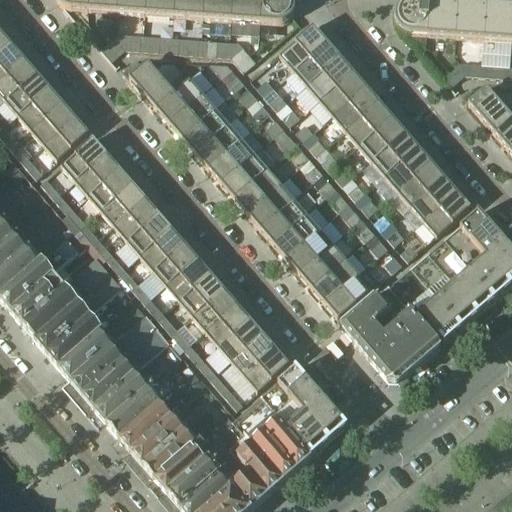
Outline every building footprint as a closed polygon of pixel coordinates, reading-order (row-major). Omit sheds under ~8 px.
[(54,0),(55,3),(56,5),(57,7),(59,9),(61,11),(64,13),(66,14),(68,14),(71,15),(87,16),(88,0),(54,0)] [(115,0),(88,0),(87,16),(114,18),(115,0)] [(144,0),(115,0),(114,18),(143,20),(144,0)] [(173,0),(144,0),(143,20),(172,22),(173,0)] [(202,0),(173,0),(172,22),(201,24),(202,0)] [(231,0),(202,0),(201,24),(230,27),(231,0)] [(261,0),(231,0),(230,27),(259,29),(261,0)] [(261,0),(259,29),(274,30),(277,30),(279,30),(281,29),(283,29),(285,28),(287,26),(288,25),(290,23),(291,22),(293,17),(293,15),(294,14),(294,12),(294,10),(293,8),(293,7),(292,5),(291,3),(290,2),(289,0),(288,0),(261,0)] [(397,33),(399,35),(401,37),(403,38),(405,39),(407,40),(410,40),(419,41),(422,5),(410,4),(407,5),(405,5),(403,6),(401,7),(400,8),(398,10),(397,11),(396,13),(395,14),(394,16),(394,18),(393,20),(393,22),(393,24),(394,26),(394,28),(395,30),(397,33)] [(452,7),(422,5),(419,41),(449,43),(452,7)] [(482,9),(452,7),(449,43),(479,45),(482,9)] [(511,12),(482,9),(479,45),(509,47),(511,12)] [(312,32),(304,38),(278,61),(291,76),(325,47),(312,32)] [(0,38),(0,56),(9,48),(0,38)] [(237,47),(171,42),(118,39),(99,55),(110,68),(124,55),(229,63),(242,78),(255,68),(237,47)] [(325,47),(291,76),(304,91),(338,62),(325,47)] [(9,48),(0,56),(0,82),(22,64),(9,48)] [(338,62),(304,91),(317,106),(351,77),(338,62)] [(22,64),(0,82),(0,102),(3,106),(35,79),(22,64)] [(146,68),(128,83),(154,113),(172,98),(166,90),(146,68)] [(511,71),(459,68),(442,83),(450,92),(463,81),(511,84),(511,71)] [(226,70),(208,69),(220,83),(230,75),(226,70)] [(276,75),(265,85),(255,93),(263,102),(272,94),(283,84),(276,75)] [(351,77),(317,106),(330,121),(364,92),(351,77)] [(35,79),(3,106),(16,122),(48,94),(35,79)] [(179,79),(166,90),(172,98),(185,86),(179,79)] [(226,89),(233,98),(243,90),(235,81),(226,89)] [(172,98),(154,113),(167,128),(201,99),(188,84),(185,86),(172,98)] [(364,92),(330,121),(344,137),(377,107),(364,92)] [(485,93),(467,108),(492,138),(510,122),(485,93)] [(48,94),(16,122),(30,137),(61,109),(48,94)] [(239,104),(246,113),(256,105),(248,96),(239,104)] [(201,99),(167,128),(180,143),(214,114),(201,99)] [(278,100),(268,108),(276,117),(285,108),(278,100)] [(377,107),(344,137),(357,152),(390,122),(377,107)] [(61,109),(30,137),(43,152),(75,124),(61,109)] [(252,119),(259,128),(269,120),(261,111),(252,119)] [(214,114),(180,143),(193,158),(227,129),(214,114)] [(291,115),(281,123),(289,132),(298,123),(291,115)] [(511,120),(510,122),(492,138),(506,154),(511,148),(511,120)] [(390,122),(357,152),(370,167),(404,138),(390,122)] [(75,124),(43,152),(56,167),(88,139),(75,124)] [(265,134),(272,143),(282,135),(274,126),(265,134)] [(227,129),(193,158),(206,174),(240,144),(227,129)] [(304,130),(294,138),(302,147),(311,138),(304,130)] [(15,149),(2,134),(0,135),(0,144),(9,155),(15,149)] [(404,138),(370,167),(383,182),(417,153),(404,138)] [(278,149),(285,158),(295,149),(287,141),(278,149)] [(92,144),(60,172),(73,187),(105,159),(92,144)] [(240,144),(206,174),(219,189),(253,159),(240,144)] [(317,145),(307,153),(315,162),(325,154),(317,145)] [(28,165),(15,149),(9,155),(22,170),(28,165)] [(417,153),(383,182),(396,197),(430,168),(417,153)] [(291,164),(298,173),(308,164),(300,156),(291,164)] [(105,159),(73,187),(86,202),(118,174),(105,159)] [(253,159),(219,189),(232,204),(266,174),(253,159)] [(330,160),(321,168),(328,177),(338,169),(330,160)] [(41,180),(28,165),(22,170),(35,185),(41,180)] [(10,168),(1,176),(15,191),(24,183),(10,168)] [(430,168),(396,197),(409,212),(443,183),(430,168)] [(321,180),(314,171),(304,179),(312,188),(321,180)] [(118,174),(86,202),(99,217),(131,189),(118,174)] [(266,174),(232,204),(245,219),(279,189),(266,174)] [(343,175),(334,183),(341,192),(351,184),(343,175)] [(443,183),(409,212),(422,227),(456,198),(443,183)] [(58,199),(45,184),(39,189),(52,204),(58,199)] [(317,194),(325,203),(334,195),(327,186),(317,194)] [(131,189),(99,217),(112,232),(144,204),(131,189)] [(279,189),(245,219),(259,234),(293,205),(279,189)] [(356,190),(347,198),(354,207),(364,199),(356,190)] [(456,198),(422,227),(435,243),(469,213),(456,198)] [(71,214),(58,199),(52,204),(65,220),(71,214)] [(0,228),(17,214),(5,200),(0,203),(0,228)] [(330,209),(338,218),(347,210),(340,201),(330,209)] [(144,204),(112,232),(125,247),(157,219),(144,204)] [(293,205),(259,234),(272,249),(306,220),(293,205)] [(369,205),(360,213),(367,222),(377,213),(369,205)] [(0,252),(29,227),(17,214),(0,228),(0,252)] [(84,229),(71,214),(65,220),(79,235),(84,229)] [(343,224),(351,233),(360,225),(353,216),(343,224)] [(477,217),(474,220),(460,232),(485,261),(502,247),(477,217)] [(157,219),(125,247),(138,262),(170,234),(157,219)] [(306,220),(272,249),(285,264),(319,235),(306,220)] [(382,220),(372,228),(380,237),(390,228),(382,220)] [(0,277),(42,241),(29,227),(0,252),(0,277)] [(98,245),(84,229),(79,235),(92,250),(98,245)] [(356,239),(364,248),(373,239),(366,231),(356,239)] [(511,291),(485,261),(460,232),(443,246),(494,306),(511,291)] [(170,234),(138,262),(151,277),(183,250),(170,234)] [(319,235),(285,264),(298,279),(332,250),(319,235)] [(395,235),(385,243),(393,252),(403,243),(395,235)] [(0,300),(53,254),(42,241),(0,277),(0,300)] [(0,309),(8,319),(51,282),(50,281),(78,257),(66,243),(53,254),(0,300),(0,309)] [(111,260),(98,245),(92,250),(105,265),(111,260)] [(369,254),(377,263),(386,254),(379,246),(369,254)] [(494,306),(443,246),(426,261),(477,320),(494,306)] [(511,289),(511,258),(511,256),(502,247),(485,261),(511,291),(511,289)] [(183,250),(151,277),(164,292),(196,265),(183,250)] [(332,250),(298,279),(311,294),(345,265),(332,250)] [(409,250),(399,259),(407,267),(416,259),(409,250)] [(124,275),(111,260),(105,265),(118,280),(124,275)] [(383,270),(391,279),(400,270),(392,261),(383,270)] [(477,320),(426,261),(409,275),(460,335),(477,320)] [(196,265),(164,292),(177,307),(209,280),(196,265)] [(345,265),(311,294),(324,310),(358,280),(345,265)] [(33,347),(108,283),(95,267),(62,295),(20,331),(33,347)] [(137,290),(124,275),(118,280),(131,295),(137,290)] [(460,335),(409,275),(392,290),(443,349),(460,335)] [(209,280),(177,307),(191,322),(223,295),(209,280)] [(358,280),(324,310),(337,325),(371,295),(358,280)] [(45,360),(87,324),(121,294),(110,281),(108,283),(33,347),(45,360)] [(20,331),(62,295),(51,282),(8,319),(20,331)] [(150,305),(137,290),(131,295),(144,310),(150,305)] [(376,299),(341,329),(338,331),(340,333),(352,348),(380,324),(385,330),(390,326),(385,321),(401,306),(387,290),(376,299)] [(223,295),(191,322),(204,338),(236,310),(223,295)] [(163,320),(150,305),(144,310),(157,325),(163,320)] [(440,352),(415,323),(401,306),(385,321),(390,326),(385,330),(387,332),(379,339),(383,343),(395,333),(424,366),(440,352)] [(236,310),(204,338),(217,353),(249,325),(236,310)] [(176,335),(163,320),(157,325),(170,340),(176,335)] [(80,401),(156,334),(145,321),(111,351),(68,388),(80,401)] [(57,374),(96,340),(98,337),(87,324),(45,360),(57,374)] [(386,352),(380,345),(383,343),(379,339),(387,332),(385,330),(380,324),(352,348),(368,367),(386,352)] [(249,325),(217,353),(230,368),(262,340),(249,325)] [(424,366),(395,333),(383,343),(380,345),(386,352),(409,378),(424,366)] [(92,415),(168,349),(156,334),(80,401),(92,415)] [(189,350),(176,335),(170,340),(183,355),(189,350)] [(68,388),(111,351),(98,337),(96,340),(57,374),(68,388)] [(262,340),(230,368),(243,383),(275,355),(262,340)] [(145,396),(170,373),(180,364),(168,349),(92,415),(105,430),(145,396)] [(202,365),(189,350),(183,355),(196,371),(202,365)] [(409,378),(386,352),(368,367),(388,389),(396,389),(409,378)] [(275,355),(243,383),(256,398),(288,370),(275,355)] [(215,380),(202,365),(196,371),(210,386),(215,380)] [(117,444),(182,387),(170,373),(145,396),(105,430),(117,444)] [(285,432),(320,402),(294,373),(260,403),(279,425),(285,432)] [(193,378),(183,386),(190,393),(197,386),(199,385),(193,378)] [(228,395),(215,380),(210,386),(223,401),(228,395)] [(129,457),(168,423),(172,419),(173,420),(203,393),(197,386),(190,393),(183,386),(182,387),(117,444),(129,457)] [(241,411),(228,395),(223,401),(236,416),(241,411)] [(342,431),(328,412),(320,402),(285,432),(310,462),(311,462),(319,455),(342,431)] [(141,471),(181,437),(185,433),(173,420),(172,419),(168,423),(129,457),(141,471)] [(199,422),(188,432),(197,442),(208,432),(199,422)] [(282,487),(243,443),(225,422),(210,435),(222,449),(247,478),(266,500),(282,487)] [(310,462),(285,432),(279,425),(270,433),(264,438),(295,475),(310,463),(310,462)] [(295,475),(264,438),(258,431),(243,443),(282,487),(295,475)] [(152,484),(198,444),(197,442),(188,432),(185,433),(181,437),(141,471),(152,484)] [(165,499),(204,466),(222,449),(210,435),(198,444),(152,484),(165,499)] [(247,478),(222,449),(204,466),(216,479),(228,494),(243,511),(252,511),(266,500),(247,478)] [(176,511),(177,511),(216,479),(204,466),(165,499),(176,511)] [(207,511),(228,494),(216,479),(177,511),(207,511)] [(504,511),(511,505),(511,498),(500,485),(470,511),(504,511)] [(243,511),(228,494),(207,511),(243,511)] [(423,511),(403,501),(397,511),(423,511)]
